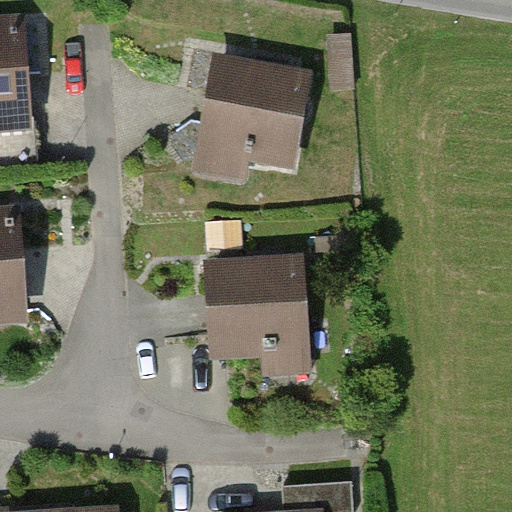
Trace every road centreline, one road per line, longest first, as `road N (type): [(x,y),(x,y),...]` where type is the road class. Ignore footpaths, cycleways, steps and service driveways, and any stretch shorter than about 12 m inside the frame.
road 1 (residential): [(88,429),(110,259),(95,26)]
road 2 (residential): [(88,429),(269,448),(333,443)]
